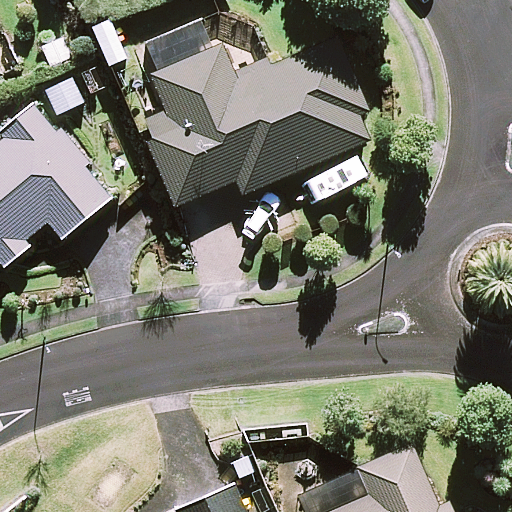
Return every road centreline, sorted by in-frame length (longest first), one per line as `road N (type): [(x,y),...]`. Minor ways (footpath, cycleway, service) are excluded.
road 1 (residential): [(434,308),(156,360),(0,410)]
road 2 (residential): [(461,0),(511,164)]
road 3 (residential): [(434,308),(431,269),(447,234),(477,210),(511,203)]
